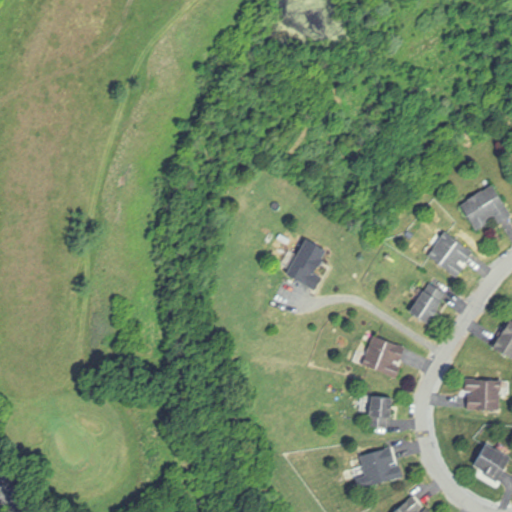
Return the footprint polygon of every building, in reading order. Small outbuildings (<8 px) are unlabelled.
[(463,203),(469,199),(468,198),(483,188),(483,190),(493,184),(511,214),(499,221),(494,214),(491,216),(490,214),(485,218),(486,219),(484,220),(486,222),(478,227),(463,203)] [(427,255),(446,229),(475,250),(465,264),(461,260),(459,263),(465,267),(458,277),(427,255)] [(285,272),(306,237),(329,249),(316,272),(322,276),(314,289),(285,272)] [(423,288),(426,290),(431,282),(447,292),(442,299),(443,299),(439,307),(440,307),(434,316),(433,316),(429,322),(409,310),(423,288)] [(511,318),(511,358),(491,346),(498,333),(500,334),(510,317),(511,318)] [(374,335),(405,346),(399,361),(395,359),(394,363),(400,366),(396,376),(362,364),(366,354),(367,355),(374,335)] [(467,378),(501,379),(500,381),(503,381),(503,391),(501,391),(501,410),(468,409),(469,395),(474,395),(474,390),(467,390),(467,378)] [(371,394),(393,396),(392,415),(388,415),(387,426),(369,425),(371,394)] [(475,464),(488,442),(511,457),(498,480),(487,474),(488,472),(475,464)] [(360,454),(393,444),(403,476),(368,486),(365,475),(366,475),(360,454)] [(393,511),(415,494),(430,511),(393,511)]
